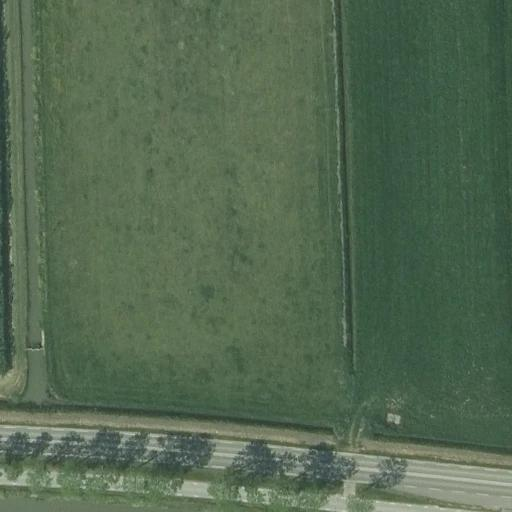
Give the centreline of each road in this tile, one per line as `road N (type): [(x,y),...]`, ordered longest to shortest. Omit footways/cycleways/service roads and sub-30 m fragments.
road 1 (secondary): [(511,489),(0,438)]
road 2 (unclassified): [(0,477),(397,511)]
